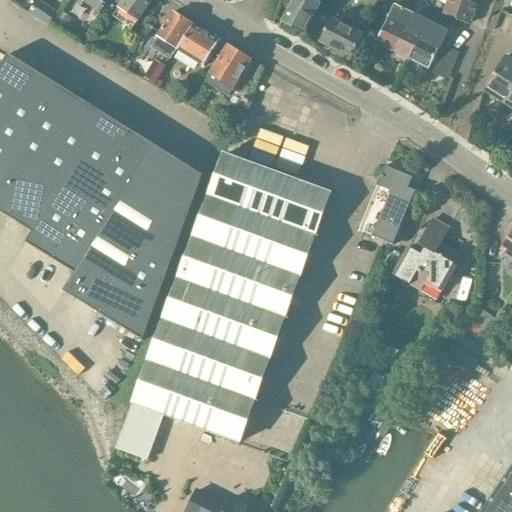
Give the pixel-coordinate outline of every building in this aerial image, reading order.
[(138,20),(151,0),(123,0),(119,7),(138,20)] [(303,35),(319,7),(306,0),(293,0),(281,23),(303,35)] [(469,23),(476,2),(469,0),(446,0),(442,13),(469,23)] [(375,43),(408,60),(419,39),(405,31),(413,15),(393,6),(375,43)] [(177,49),(193,24),(173,12),(157,36),(167,42),(161,52),(171,58),(177,49)] [(419,39),(408,60),(427,70),(446,32),(413,15),(405,31),(419,39)] [(350,59),(363,35),(331,19),(319,43),(350,59)] [(193,24),(177,49),(204,66),(220,41),(193,24)] [(226,94),(213,115),(228,124),(228,123),(241,103),(229,96),(251,60),(228,46),(205,81),(226,94)] [(447,80),(456,54),(445,49),(433,73),(447,80)] [(142,341),(202,176),(8,55),(0,66),(0,212),(31,233),(25,243),(74,274),(63,292),(142,341)] [(482,91),(503,104),(511,90),(511,62),(504,57),(482,91)] [(511,90),(503,104),(511,109),(511,90)] [(223,155),(148,362),(256,401),(331,194),(223,155)] [(391,192),(382,214),(372,237),(392,245),(415,191),(408,188),(412,178),(384,167),(376,186),(391,192)] [(407,259),(396,278),(406,284),(407,283),(421,291),(426,283),(433,287),(442,292),(457,265),(454,263),(459,254),(440,243),(449,228),(433,219),(418,246),(426,250),(422,256),(412,250),(407,259)] [(511,234),(500,250),(498,252),(502,282),(511,289),(511,288),(511,234)] [(397,253),(386,272),(396,278),(407,259),(397,253)] [(479,344),(487,333),(473,323),(466,318),(458,329),(479,344)] [(256,401),(148,362),(133,405),(240,444),(256,401)] [(511,511),(511,467),(481,511),(511,511)] [(259,511),(231,499),(228,506),(198,492),(187,511),(259,511)]
